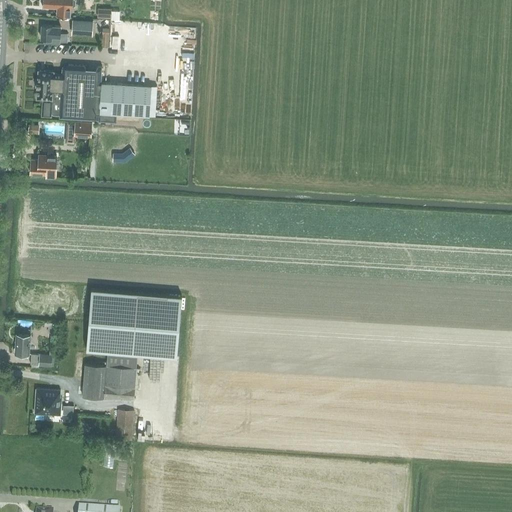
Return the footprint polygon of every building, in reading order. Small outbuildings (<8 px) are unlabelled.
[(43,0),(43,7),(58,8),(57,16),(70,17),(71,9),(73,9),(73,7),(76,5),(76,0),(43,0)] [(98,8),(97,17),(111,18),(111,8),(98,8)] [(72,34),(93,35),(93,20),(73,19),(72,34)] [(44,38),(44,42),(60,43),(60,39),(60,33),(61,25),(53,25),(42,24),(41,38),(44,38)] [(84,66),(83,65),(82,65),(68,64),(66,64),(64,64),(63,66),(62,68),(62,70),(61,76),(60,94),(52,94),(52,99),(51,111),(51,112),(52,113),(53,114),(54,114),(59,115),(59,117),(99,120),(100,112),(155,115),(157,85),(105,82),(101,82),(102,66),(100,65),(99,66),(98,66),(97,67),(96,68),(96,69),(86,69),(86,68),(85,67),(84,66)] [(60,94),(61,76),(53,76),(53,72),(38,71),(37,98),(38,98),(52,99),(52,94),(60,94)] [(75,122),(74,136),(91,137),(92,123),(75,122)] [(135,154),(132,149),(123,156),(113,155),(113,161),(125,162),(135,154)] [(31,158),(30,165),(30,175),(46,175),(46,178),(56,178),(58,154),(39,153),(38,159),(31,158)] [(85,352),(108,354),(108,353),(137,355),(137,356),(175,360),(180,299),(90,291),(85,352)] [(30,335),(16,334),(16,347),(15,347),(14,350),(15,351),(15,353),(29,354),(30,335)] [(83,396),(133,400),(136,368),(137,356),(137,355),(108,353),(108,354),(107,363),(97,362),(97,365),(85,364),(83,396)] [(31,364),(51,365),(52,355),(31,354),(31,364)] [(37,388),(35,413),(60,414),(61,396),(60,396),(60,389),(37,388)] [(63,405),(63,413),(73,414),(74,405),(63,405)] [(118,409),(115,439),(131,440),(133,410),(118,409)]
